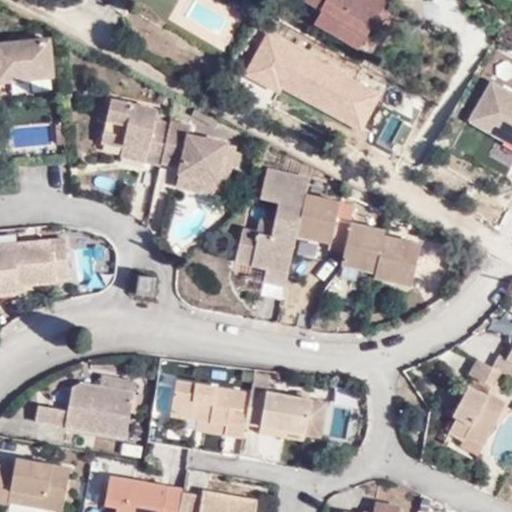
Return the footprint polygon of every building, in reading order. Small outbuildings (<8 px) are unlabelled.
[(293,0),(293,2),(323,20),(367,44),(388,2),(384,0),(293,0)] [(367,44),(323,20),(316,32),(360,55),(367,44)] [(497,44),(511,50),(511,28),(505,25),(497,44)] [(56,34),(0,39),(0,96),(5,96),(4,80),(60,75),(56,34)] [(511,92),(491,80),(464,125),(511,151),(511,92)] [(177,118),(179,110),(111,96),(104,140),(129,145),(152,150),(150,161),(166,164),(167,162),(177,118)] [(74,140),(72,113),(64,114),(64,118),(60,121),(61,140),(74,140)] [(198,123),(177,118),(167,162),(186,165),(185,173),(233,183),(235,183),(239,163),(243,149),(244,144),(232,141),(232,140),(196,132),(198,123)] [(152,150),(129,145),(127,156),(150,161),(152,150)] [(246,165),(249,150),(243,149),(239,163),(246,165)] [(316,171),(270,162),(263,190),(261,197),(278,200),(276,218),(274,231),(258,227),(250,226),(242,258),(259,262),(293,270),(301,237),(311,193),(316,171)] [(233,183),(185,173),(183,184),(231,195),(233,183)] [(364,205),(311,193),(301,237),(301,238),(354,249),(359,225),(360,225),(364,205)] [(274,231),(276,218),(273,218),(263,216),(261,216),(258,227),(274,231)] [(360,225),(359,225),(354,249),(351,265),(386,274),(393,238),(394,233),(360,225)] [(0,287),(0,291),(25,288),(24,282),(60,279),(59,270),(76,271),(72,231),(20,235),(21,243),(0,244),(0,287)] [(425,245),(393,238),(386,274),(383,283),(416,290),(425,245)] [(255,279),(290,286),(293,270),(259,262),(255,279)] [(155,298),(158,279),(141,277),(138,296),(155,298)] [(511,344),(507,353),(501,349),(494,362),(511,372),(511,344)] [(511,372),(494,362),(483,356),(474,373),(505,389),(511,375),(511,372)] [(90,371),(89,379),(124,385),(125,378),(90,371)] [(124,385),(89,379),(72,376),(62,382),(57,403),(28,399),(26,419),(117,433),(124,385)] [(227,430),(249,434),(250,424),(257,390),(182,376),(177,413),(203,418),(229,422),(227,430)] [(445,427),(462,437),(466,431),(486,441),(510,399),(487,387),(484,392),(469,384),(460,398),(452,395),(445,408),(453,412),(445,427)] [(333,404),(257,390),(250,424),(327,436),(333,404)] [(202,426),(227,430),(229,422),(203,418),(202,426)] [(466,431),(462,437),(457,446),(477,456),(486,441),(466,431)] [(67,506),(73,463),(20,453),(18,467),(0,465),(0,503),(14,505),(16,497),(67,506)] [(183,511),(188,487),(188,485),(114,471),(109,499),(125,503),(123,511),(183,511)] [(183,511),(262,511),(266,496),(213,486),(212,492),(188,487),(183,511)] [(402,511),(404,503),(377,499),(374,511),(350,511),(347,511),(346,511),(402,511)]
